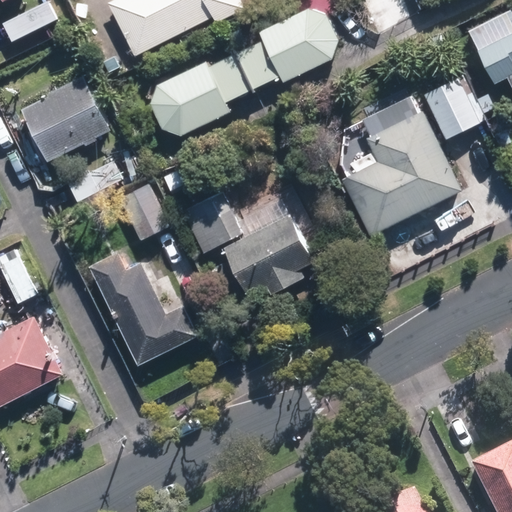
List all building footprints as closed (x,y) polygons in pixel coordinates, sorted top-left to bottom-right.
[(51,0),(50,0),(8,22),(17,40),(60,18),(51,0)] [(246,0),(113,0),(112,1),(139,55),(218,15),(221,20),(249,6),(246,0)] [(288,81),(338,57),(345,39),(333,15),(313,7),(264,31),(268,40),(241,52),(259,88),(285,75),(288,81)] [(511,36),(481,53),(496,83),(508,77),(511,84),(511,36)] [(259,88),(241,52),(214,66),(211,60),(162,84),(156,104),(168,128),(187,134),(236,110),(233,104),(232,102),(259,88)] [(52,161),(116,129),(89,74),(52,92),(54,95),(26,108),(52,161)] [(464,76),(429,93),(451,138),(485,122),(464,76)] [(348,178),(375,235),(467,190),(429,110),(372,138),(384,161),(348,178)] [(128,181),(117,160),(72,182),(83,204),(128,181)] [(170,180),(175,189),(199,177),(195,167),(170,180)] [(153,183),(124,198),(145,239),(174,224),(153,183)] [(243,215),(229,188),(182,210),(203,253),(239,235),(241,240),(225,248),(249,295),(268,285),(273,294),(301,280),(296,271),(314,261),(289,214),(256,232),(247,213),(243,215)] [(0,257),(23,302),(41,294),(19,248),(0,257)] [(95,265),(144,364),(204,335),(189,304),(171,313),(147,262),(132,269),(123,252),(95,265)] [(0,407),(68,373),(39,315),(0,335),(0,407)] [(511,511),(511,441),(474,461),(500,511),(511,511)] [(430,511),(418,485),(373,507),(375,511),(430,511)]
